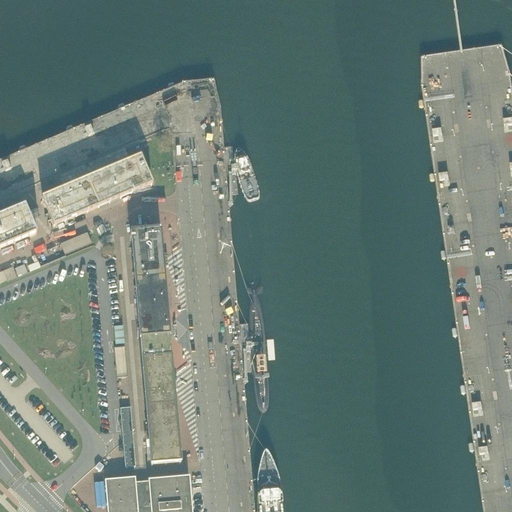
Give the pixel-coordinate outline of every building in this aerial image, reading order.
[(85,129),(88,134),(89,137),(94,135),(91,126),(85,129)] [(141,159),(102,176),(43,200),(54,227),(152,186),(141,159)] [(2,164),(5,170),(6,172),(11,170),(8,161),(2,164)] [(0,250),(37,235),(25,208),(0,218),(0,250)] [(131,234),(140,330),(169,328),(160,231),(131,234)] [(125,345),(123,328),(115,328),(116,345),(125,345)] [(140,330),(142,351),(171,349),(169,335),(169,328),(140,330)] [(171,349),(142,351),(151,467),(180,464),(171,349)] [(136,468),(133,432),(131,409),(120,410),(125,469),(136,468)] [(184,511),(183,499),(187,498),(185,480),(149,483),(149,484),(135,485),(135,480),(105,483),(107,511),(184,511)]
